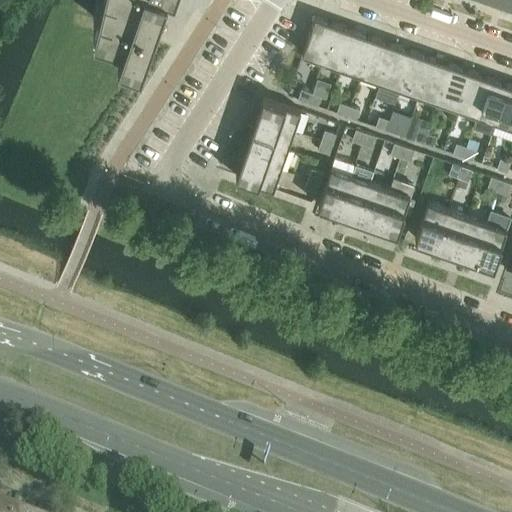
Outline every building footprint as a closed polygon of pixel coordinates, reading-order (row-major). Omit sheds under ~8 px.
[(140,44),(155,0),(96,0),(93,13),(122,23),(117,36),(140,44)] [(318,20),(319,17),(315,16),(302,53),(323,60),(336,23),(333,22),(332,25),(318,20)] [(337,26),(338,24),(336,23),(323,60),(342,67),(355,29),(352,28),(351,31),(337,26)] [(356,33),(357,30),(355,29),(342,67),(361,74),(374,36),(371,35),(370,38),(356,33)] [(376,40),(377,37),(374,36),(361,74),(381,80),(394,43),(391,42),(390,45),(376,40)] [(396,47),(397,44),(394,43),(381,80),(400,87),(413,50),(411,49),(409,52),(396,47)] [(415,53),(416,51),(413,50),(400,87),(419,94),(432,56),(430,55),(429,58),(415,53)] [(434,60),(435,57),(432,56),(419,94),(439,101),(452,63),(449,62),(448,65),(434,60)] [(453,67),(454,64),(452,63),(439,101),(458,107),(471,70),(468,69),(467,72),(453,67)] [(473,74),(474,71),(471,70),(458,107),(477,114),(490,77),(488,76),(487,78),(473,74)] [(492,80),(493,77),(490,77),(477,114),(496,121),(509,83),(507,82),(506,85),(492,80)] [(511,126),(511,87),(511,84),(509,83),(496,121),(511,126)] [(298,98),(308,102),(312,92),(302,88),(298,98)] [(322,95),(312,92),(308,102),(318,105),(322,95)] [(263,96),(262,100),(265,101),(260,115),(257,114),(256,116),(294,129),(301,109),(263,96)] [(337,112),(347,115),(350,105),(340,102),(337,112)] [(360,109),(350,105),(347,115),(357,119),(360,109)] [(376,125),(386,129),(389,119),(379,115),(376,125)] [(294,129),(256,116),(255,119),(258,120),(253,134),(251,133),(250,136),(287,149),(294,129)] [(399,122),(389,119),(386,129),(396,132),(399,122)] [(352,140),(362,143),(366,132),(356,128),(352,140)] [(325,129),(322,139),(333,143),(337,133),(325,129)] [(414,139),(424,142),(428,132),(418,129),(414,139)] [(376,135),(366,132),(362,143),(372,147),(376,135)] [(438,136),(428,132),(424,142),(434,146),(438,136)] [(287,149),(250,136),(249,138),(252,139),(247,153),(244,152),(243,155),(281,168),(287,149)] [(333,143),(322,139),(318,149),(330,153),(333,143)] [(395,142),(390,153),(401,157),(405,145),(395,142)] [(456,142),(453,152),(463,156),(466,146),(456,142)] [(414,149),(405,145),(401,157),(410,160),(414,149)] [(476,149),(466,146),(463,156),(473,159),(476,149)] [(281,168),(243,155),(242,158),(245,159),(243,164),(240,173),(237,172),(236,175),(273,188),(281,168)] [(501,158),(497,168),(507,171),(511,161),(501,158)] [(463,165),(453,162),(449,173),(459,177),(463,165)] [(358,218),(371,180),(374,170),(355,163),(352,173),(339,211),(341,212),(342,209),(351,212),(356,214),(355,217),(358,218)] [(473,169),(463,165),(459,177),(469,180),(473,169)] [(318,204),(322,205),(323,202),(331,205),(337,207),(336,210),(339,211),(352,173),(331,166),(318,204)] [(312,168),(308,178),(320,182),(323,172),(312,168)] [(487,187),(497,190),(501,179),(491,175),(487,187)] [(410,213),(416,196),(410,194),(414,184),(394,177),(390,187),(377,224),(380,225),(381,222),(395,227),(394,230),(397,231),(404,211),(410,213)] [(320,182),(308,178),(305,188),(316,192),(320,182)] [(511,182),(501,179),(497,190),(507,194),(511,182)] [(390,187),(371,180),(358,218),(360,219),(361,216),(375,221),(374,223),(377,224),(390,187)] [(415,238),(419,239),(420,236),(433,241),(433,244),(435,245),(448,207),(428,200),(415,238)] [(468,214),(448,207),(435,245),(438,246),(439,243),(453,248),(452,250),(454,251),(468,214)] [(487,221),(468,214),(454,251),(457,252),(458,249),(463,251),(472,254),(471,257),(474,258),(487,221)] [(507,228),(487,221),(474,258),(476,259),(477,256),(483,258),(491,261),(490,264),(494,265),(507,228)] [(0,511),(15,511),(16,510),(0,503),(0,511)]
